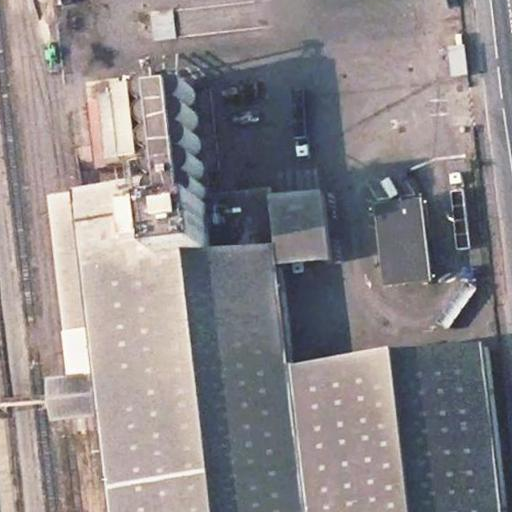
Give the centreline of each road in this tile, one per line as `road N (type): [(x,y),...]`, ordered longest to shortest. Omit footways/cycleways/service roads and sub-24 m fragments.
road 1 (unknown): [(455,311),(398,318),(362,305),(331,110)]
road 2 (unknown): [(425,107),(455,311)]
